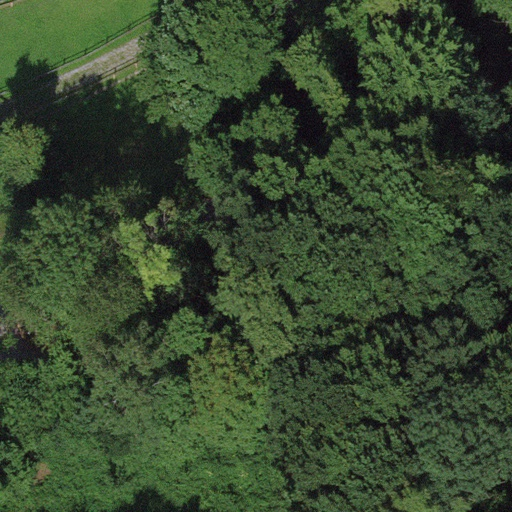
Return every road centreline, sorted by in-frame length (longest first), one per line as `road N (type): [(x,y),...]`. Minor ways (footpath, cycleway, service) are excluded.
road 1 (track): [(511,140),(0,350)]
road 2 (track): [(511,396),(0,389)]
